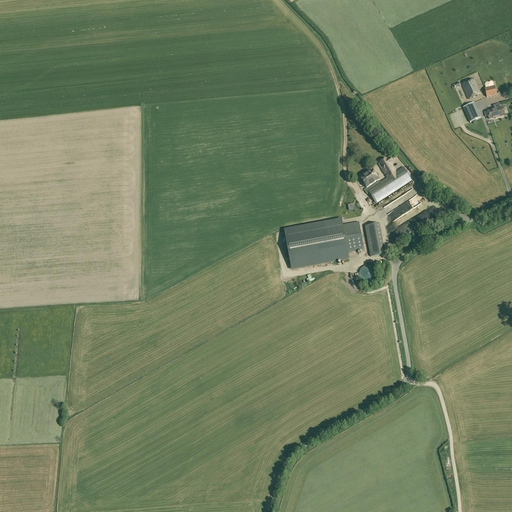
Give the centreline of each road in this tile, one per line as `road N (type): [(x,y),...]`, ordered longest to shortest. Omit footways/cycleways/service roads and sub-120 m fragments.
road 1 (unclassified): [(271,511),(292,455),(407,382),(396,261),(511,200)]
road 2 (track): [(459,511),(437,389),(407,382)]
